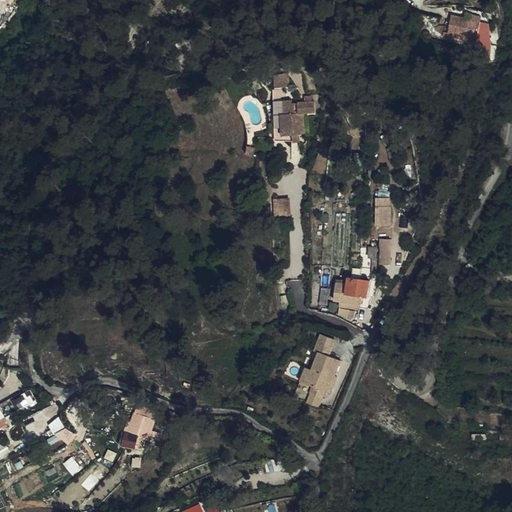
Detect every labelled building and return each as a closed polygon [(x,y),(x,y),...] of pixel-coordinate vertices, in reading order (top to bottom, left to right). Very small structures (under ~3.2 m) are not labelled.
[(481,22),(465,19),(452,16),(448,33),(477,40),(478,38),(481,22)] [(477,40),(448,33),(444,33),(443,36),(477,43),(477,40)] [(488,40),(478,38),(477,40),(477,43),(477,44),(480,45),(487,47),(487,45),(488,40)] [(491,46),(487,45),(487,47),(480,45),(478,53),(485,56),(489,56),(491,46)] [(289,85),(289,71),(275,74),(275,86),(289,85)] [(317,112),(315,104),(310,104),(310,101),(291,103),(289,97),(285,98),(288,113),(284,114),(284,141),(293,140),(293,135),(307,134),(305,113),(317,112)] [(379,225),(390,224),(390,197),(389,197),(389,195),(384,195),(384,198),(379,198),(379,225)] [(291,215),(290,197),(276,198),(276,215),(291,215)] [(392,264),(393,237),(381,237),(380,263),(392,264)] [(336,283),(334,302),(361,305),(363,296),(367,297),(370,281),(348,277),(348,284),(336,283)] [(319,352),(312,370),(306,384),(313,387),(310,394),(311,394),(322,398),(330,380),(332,375),(334,376),(341,360),(319,352)] [(306,384),(312,370),(306,367),(300,382),(306,384)] [(322,398),(311,394),(308,402),(319,406),(322,398)] [(20,409),(28,404),(23,396),(15,401),(20,409)] [(137,411),(155,417),(158,409),(139,403),(137,411)] [(49,423),(55,432),(66,425),(60,416),(49,423)] [(0,424),(0,430),(9,425),(7,422),(6,423),(5,421),(0,424)] [(70,442),(77,434),(67,430),(62,435),(70,442)] [(142,449),(145,435),(126,431),(123,445),(142,449)] [(180,511),(205,511),(203,503),(180,510),(180,511)]
